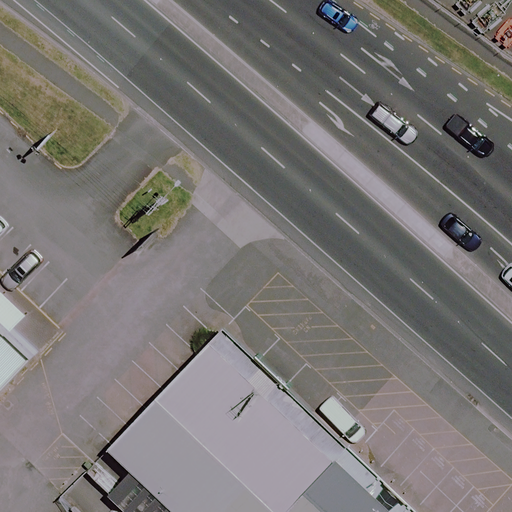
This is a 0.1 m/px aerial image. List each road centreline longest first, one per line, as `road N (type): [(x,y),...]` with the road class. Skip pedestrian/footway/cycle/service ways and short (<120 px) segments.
road 1 (secondary): [(511,360),(90,0)]
road 2 (secondary): [(270,0),(448,140)]
